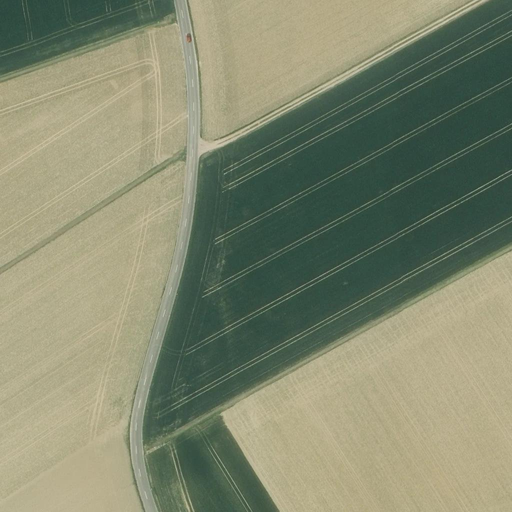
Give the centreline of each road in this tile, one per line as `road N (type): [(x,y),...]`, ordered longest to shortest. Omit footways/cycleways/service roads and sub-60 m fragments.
road 1 (tertiary): [(179,0),(193,151),(181,246),(136,419),(151,511)]
road 2 (track): [(136,453),(511,247)]
road 3 (track): [(484,0),(220,146),(193,151)]
road 4 (track): [(0,270),(193,151)]
road 5 (track): [(0,80),(182,15)]
